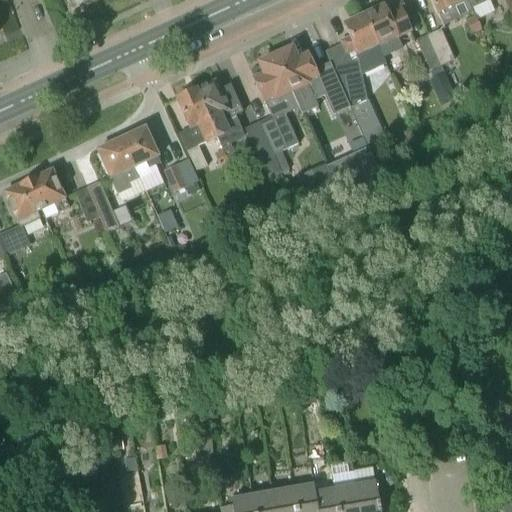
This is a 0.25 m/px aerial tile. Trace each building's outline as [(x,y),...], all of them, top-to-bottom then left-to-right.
[(447,9),(466,0),(430,0),(438,17),(449,12),(447,9)] [(466,0),(471,11),(494,0),(466,0)] [(365,17),(384,59),(402,51),(398,41),(414,34),(399,2),(365,17)] [(385,62),(384,59),(365,17),(344,26),(351,40),(341,45),(341,46),(325,53),(337,78),(351,109),(367,101),(361,73),(385,62)] [(471,35),(482,31),(477,21),(476,17),(465,21),(471,35)] [(429,37),(439,60),(451,54),(441,31),(429,37)] [(426,65),(439,60),(429,37),(417,42),(426,65)] [(291,93),(299,110),(300,110),(302,115),(319,107),(311,90),(320,85),(307,57),(297,61),(292,50),(275,57),(291,93)] [(254,81),(265,106),(291,93),(275,57),(259,65),(261,69),(252,73),(255,80),(254,81)] [(430,73),(433,79),(444,74),(441,68),(430,73)] [(511,73),(510,69),(500,72),(503,79),(511,75),(511,73)] [(444,74),(433,79),(429,81),(433,90),(449,83),(445,73),(444,74)] [(223,151),(229,164),(230,164),(232,168),(240,165),(232,145),(244,139),(235,118),(242,114),(238,105),(230,87),(220,92),(216,83),(196,92),(218,140),(223,151)] [(189,130),(197,127),(204,145),(205,146),(218,140),(196,92),(176,101),(189,130)] [(299,144),(286,116),(272,122),(271,118),(259,123),(274,156),(299,144)] [(385,138),(376,117),(358,125),(367,146),(385,138)] [(282,173),(274,156),(259,123),(245,130),(268,180),(282,173)] [(121,141),(135,171),(147,165),(149,170),(160,165),(157,160),(158,159),(145,130),(121,141)] [(119,195),(131,190),(129,185),(139,181),(135,171),(121,141),(97,152),(111,182),(112,181),(119,195)] [(207,167),(198,148),(187,152),(196,172),(207,167)] [(380,175),(367,148),(327,166),(340,195),(380,175)] [(214,155),(220,168),(229,164),(223,151),(214,155)] [(280,168),(287,165),(282,152),(274,156),(280,168)] [(189,161),(176,167),(186,189),(196,184),(198,183),(189,161)] [(186,189),(176,167),(162,174),(172,195),(184,189),(186,189)] [(299,178),(305,192),(329,182),(322,167),(299,178)] [(28,183),(44,218),(46,217),(47,220),(67,211),(63,203),(65,202),(52,172),(28,183)] [(22,228),(44,218),(28,183),(4,194),(17,224),(18,224),(19,227),(0,235),(0,248),(4,258),(31,246),(22,228)] [(101,219),(100,219),(107,233),(119,228),(100,184),(88,190),(101,219)] [(186,189),(184,189),(188,197),(200,192),(196,184),(186,189)] [(88,224),(100,219),(101,219),(88,190),(75,195),(88,224)] [(185,236),(181,237),(178,241),(179,245),(183,247),(187,246),(189,243),(189,239),(185,236)] [(217,250),(212,238),(201,243),(207,255),(217,250)] [(145,264),(139,249),(120,257),(125,272),(145,264)] [(288,384),(279,386),(280,393),(290,391),(288,384)] [(313,384),(296,387),(299,407),(316,404),(313,384)] [(256,389),(259,407),(275,404),(272,386),(256,389)] [(221,395),(203,398),(205,412),(223,410),(221,395)] [(140,414),(129,416),(131,427),(142,425),(140,414)] [(188,418),(192,440),(208,438),(204,416),(188,418)] [(117,432),(109,434),(113,452),(121,450),(117,432)] [(165,447),(156,449),(158,460),(167,458),(165,447)] [(124,462),(126,474),(137,472),(135,460),(124,462)] [(392,469),(384,470),(387,487),(395,486),(392,469)] [(355,486),(359,511),(380,511),(375,483),(355,486)] [(316,511),(314,495),(314,493),(313,485),(292,489),(296,511),(316,511)] [(359,511),(355,486),(334,490),(337,511),(359,511)] [(296,511),(292,489),(272,492),(275,511),(296,511)] [(337,511),(334,490),(314,493),(314,495),(316,511),(337,511)] [(275,511),(272,492),(252,496),(254,511),(275,511)] [(254,511),(252,496),(231,499),(233,508),(221,510),(221,511),(254,511)]
